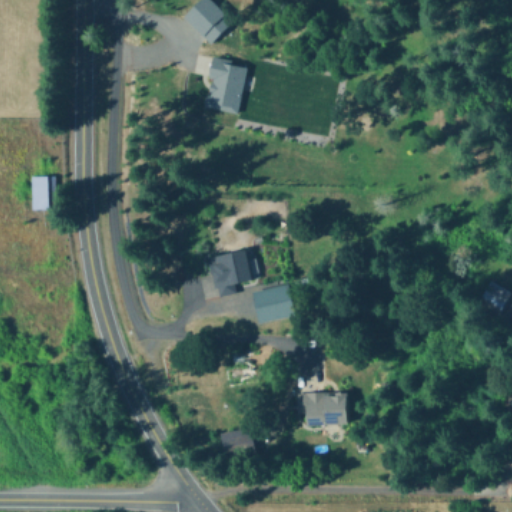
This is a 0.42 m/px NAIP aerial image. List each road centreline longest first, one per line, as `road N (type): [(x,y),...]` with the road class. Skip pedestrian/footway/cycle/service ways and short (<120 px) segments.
road 1 (tertiary): [(83,0),(82,204),(92,271),(132,393),(194,495)]
road 2 (tertiary): [(194,495),(0,498)]
